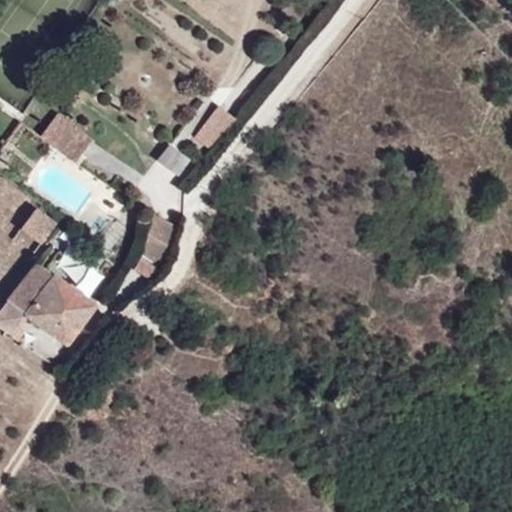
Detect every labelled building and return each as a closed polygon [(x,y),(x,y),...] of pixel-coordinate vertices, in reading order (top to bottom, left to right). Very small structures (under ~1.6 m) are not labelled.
[(211,149),(234,119),(218,107),(195,137),(211,149)] [(92,138),(59,113),(41,137),(74,162),(92,138)] [(179,173),(192,156),(169,140),(157,157),(179,173)] [(40,248),(57,227),(36,211),(19,232),(40,248)] [(177,230),(150,214),(140,254),(168,270),(177,230)] [(158,268),(142,259),(135,271),(151,280),(158,268)] [(34,267),(0,312),(0,328),(13,338),(26,320),(64,349),(92,311),(34,267)]
